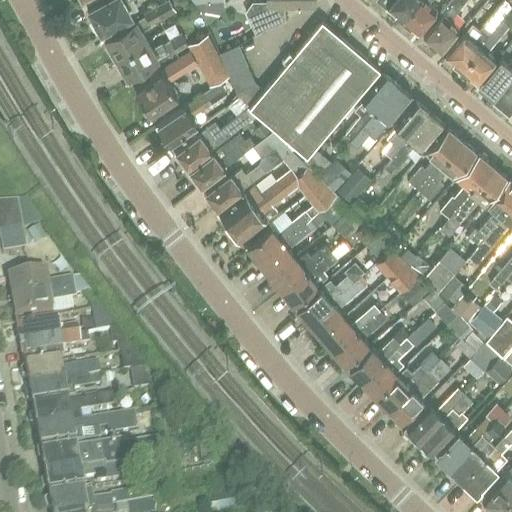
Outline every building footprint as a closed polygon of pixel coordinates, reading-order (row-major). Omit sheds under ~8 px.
[(106,0),(89,9),(95,19),(91,21),(96,31),(100,29),(101,31),(130,15),(123,3),(128,0),(106,0)] [(145,16),(135,21),(105,39),(105,40),(106,39),(109,45),(107,47),(114,58),(146,39),(141,31),(152,25),(151,22),(174,10),(168,0),(165,0),(143,12),(145,16)] [(284,3),(315,3),(314,0),(265,0),(266,1),(252,1),(247,11),(256,33),(264,28),(284,19),(284,3)] [(393,0),(387,7),(402,20),(418,0),(393,0)] [(418,0),(402,20),(417,33),(437,9),(429,2),(431,0),(418,0)] [(449,0),(440,11),(443,14),(423,38),(439,51),(459,27),(450,19),(466,0),(449,0)] [(446,56),(460,68),(511,5),(511,3),(508,0),(504,0),(479,30),(473,24),(446,56)] [(511,5),(460,68),(476,82),(496,58),(488,51),(508,25),(501,20),(511,6),(511,5)] [(307,155),(379,69),(322,20),(263,90),(249,107),(258,114),(307,155)] [(169,39),(170,39),(163,44),(162,42),(151,48),(146,39),(114,58),(121,70),(123,69),(127,75),(126,75),(126,76),(157,58),(167,52),(170,55),(188,44),(181,33),(169,39)] [(210,86),(228,76),(207,34),(187,45),(197,64),(210,86)] [(238,45),(219,54),(218,54),(228,76),(238,97),(249,107),(263,90),(255,84),(238,45)] [(160,69),(163,73),(136,90),(142,101),(141,102),(146,111),(148,110),(150,113),(177,95),(168,82),(197,64),(189,51),(160,69)] [(501,58),(479,84),(493,96),(511,73),(511,59),(508,65),(501,58)] [(351,138),(375,111),(397,84),(383,72),(360,98),(362,100),(353,110),(359,115),(345,133),(351,138)] [(511,73),(493,96),(508,109),(511,104),(511,73)] [(202,95),(183,106),(157,124),(163,132),(161,134),(167,142),(169,141),(170,144),(184,134),(183,133),(196,125),(190,117),(190,116),(208,105),(218,98),(227,92),(221,82),(202,95)] [(376,134),(387,121),(390,123),(412,97),(397,84),(375,111),(351,138),(349,141),(358,148),(372,131),(376,134)] [(383,165),(384,166),(430,112),(415,99),(393,126),(395,128),(386,137),(391,141),(383,151),(391,157),(383,165)] [(210,149),(258,114),(249,107),(224,127),(223,126),(220,128),(215,121),(176,151),(176,152),(174,153),(179,161),(182,159),(187,166),(210,149)] [(407,152),(414,144),(422,151),(445,124),(430,112),(384,166),(393,173),(409,154),(407,152)] [(418,190),(461,138),(448,127),(426,154),(432,159),(425,168),(421,164),(407,180),(418,190)] [(284,157),(292,151),(294,150),(289,144),(284,139),(280,142),(272,131),(252,147),(260,157),(275,146),(284,157)] [(196,178),(201,185),(224,167),(255,144),(250,137),(246,140),(239,132),(189,169),(190,170),(187,172),(193,180),(196,178)] [(439,180),(446,171),(453,177),(475,150),(461,138),(418,190),(429,198),(443,183),(439,180)] [(323,172),(331,163),(317,151),(309,160),(323,172)] [(440,209),(448,216),(492,164),(478,153),(456,179),(463,185),(453,195),(452,195),(440,209)] [(231,224),(255,206),(281,186),(292,178),(308,166),(302,160),(286,173),(277,179),(276,179),(259,191),(254,185),(221,210),(221,212),(219,213),(225,220),(227,219),(231,224)] [(212,200),(217,207),(218,207),(265,170),(259,162),(245,173),(241,168),(232,175),(230,173),(206,191),(207,192),(206,195),(209,199),(212,200)] [(321,175),(322,176),(336,189),(346,177),(331,163),(323,172),(321,175)] [(450,233),(479,198),(484,203),(506,176),(492,164),(448,216),(440,225),(450,233)] [(297,184),(305,195),(323,181),(308,166),(292,178),(297,184)] [(478,244),(502,215),(511,203),(511,181),(509,179),(488,204),(495,209),(478,229),(475,226),(467,235),(478,244)] [(334,192),(323,181),(305,195),(318,210),(326,203),(336,194),(334,192)] [(255,206),(231,224),(236,231),(234,232),(240,240),(242,238),(242,239),(266,221),(265,220),(277,210),(272,204),(286,193),(281,186),(255,206)] [(337,194),(336,194),(326,203),(340,217),(350,208),(337,194)] [(351,207),(364,220),(373,211),(360,199),(351,207)] [(0,201),(0,211),(18,208),(17,200),(0,201)] [(511,203),(502,215),(478,244),(468,256),(476,262),(492,242),(509,221),(511,223),(511,203)] [(18,208),(0,211),(0,221),(20,218),(18,208)] [(354,230),(364,221),(350,208),(340,217),(333,223),(346,237),(354,230)] [(247,245),(258,259),(282,240),(305,221),(311,216),(306,209),(294,219),(276,233),(271,226),(247,245)] [(0,231),(22,228),(20,218),(0,221),(0,231)] [(258,259),(271,276),(281,268),(279,265),(293,254),(288,247),(311,229),(305,221),(282,240),(258,259)] [(376,234),(364,221),(354,230),(367,245),(367,244),(377,235),(376,234)] [(389,224),(381,235),(393,245),(401,235),(389,224)] [(0,231),(0,241),(23,237),(22,228),(0,231)] [(378,235),(377,235),(367,244),(367,245),(366,245),(379,258),(390,248),(379,236),(378,235)] [(23,237),(0,241),(0,242),(2,253),(25,248),(23,237)] [(271,276),(282,290),(317,262),(322,258),(323,257),(327,254),(331,251),(325,243),(310,254),(307,250),(297,258),(293,254),(279,265),(281,268),(271,276)] [(393,272),(405,262),(390,248),(379,258),(376,261),(389,275),(393,272)] [(317,262),(282,290),(293,304),(317,284),(328,276),(323,271),(337,259),(331,251),(327,254),(323,257),(322,258),(317,262)] [(408,264),(419,275),(422,278),(423,277),(431,268),(432,267),(417,254),(408,264)] [(506,276),(511,269),(511,254),(493,276),(501,283),(506,276)] [(423,277),(422,278),(432,288),(435,292),(445,280),(453,272),(439,259),(432,267),(431,268),(423,277)] [(393,272),(389,275),(402,290),(408,284),(419,275),(408,264),(405,262),(393,272)] [(45,273),(8,279),(11,299),(48,293),(73,289),(71,279),(47,283),(45,273)] [(440,291),(452,302),(467,285),(454,274),(440,291)] [(320,287),(297,307),(308,321),(331,300),(348,286),(352,282),(346,275),(334,285),(329,279),(320,287)] [(421,298),(422,297),(432,288),(422,278),(419,275),(408,284),(421,298)] [(77,277),(71,279),(73,289),(74,296),(88,293),(77,277)] [(331,300),(308,321),(313,326),(311,328),(318,336),(320,334),(321,336),(344,315),(343,314),(343,313),(338,308),(363,286),(356,278),(352,282),(348,286),(331,300)] [(422,297),(435,311),(445,302),(435,292),(432,288),(422,297)] [(73,289),(48,293),(11,299),(14,319),(52,313),(50,303),(75,299),(74,296),(73,289)] [(469,320),(481,306),(465,292),(453,306),(469,320)] [(447,324),(457,314),(445,302),(435,311),(447,324)] [(323,337),(321,339),(327,347),(329,345),(334,350),(357,330),(379,310),(374,303),(351,323),(346,317),(344,315),(321,336),(322,337),(323,337)] [(357,330),(334,350),(345,364),(369,343),(364,337),(363,337),(386,317),(379,310),(357,330)] [(472,329),(458,315),(448,325),(461,339),(472,329)] [(511,319),(506,315),(502,319),(487,337),(484,340),(485,341),(504,357),(511,346),(511,319)] [(16,325),(19,343),(60,337),(79,335),(77,325),(58,328),(57,318),(16,325)] [(402,329),(393,337),(399,343),(407,336),(408,334),(402,329)] [(473,329),(464,337),(475,348),(484,339),(473,329)] [(117,352),(129,351),(113,330),(110,330),(112,346),(117,346),(117,352)] [(19,343),(23,363),(63,356),(62,348),(89,343),(87,333),(79,335),(60,337),(19,343)] [(383,358),(361,380),(376,395),(386,385),(384,382),(396,371),(403,364),(397,358),(405,350),(413,342),(407,336),(399,343),(383,358)] [(371,346),(349,368),(361,380),(383,358),(399,343),(393,337),(377,352),(371,346)] [(499,354),(485,341),(471,356),(485,369),(499,354)] [(120,371),(136,368),(142,367),(129,351),(117,352),(120,371)] [(511,367),(503,358),(499,354),(485,369),(499,381),(511,367)] [(26,380),(27,386),(63,380),(97,375),(96,364),(75,368),(75,367),(61,369),(60,361),(24,367),(24,369),(20,372),(21,379),(26,380)] [(376,395),(389,407),(411,386),(426,371),(420,364),(411,372),(405,367),(398,373),(396,371),(384,382),(386,385),(376,395)] [(411,386),(389,407),(401,420),(423,398),(421,396),(437,380),(427,371),(426,371),(411,386)] [(511,394),(511,374),(502,385),(511,394)] [(30,405),(66,399),(74,398),(73,390),(79,389),(79,388),(99,385),(97,375),(63,380),(27,386),(28,392),(24,395),(25,401),(30,403),(30,405)] [(148,382),(131,385),(132,391),(149,388),(148,382)] [(407,426),(420,439),(441,417),(464,393),(458,387),(452,393),(435,410),(428,404),(407,426)] [(464,393),(441,417),(420,439),(434,452),(467,417),(462,412),(473,401),(464,393)] [(35,428),(81,421),(79,412),(112,407),(110,394),(98,396),(95,398),(72,402),(31,409),(32,415),(29,419),(30,425),(35,426),(35,428)] [(38,449),(74,443),(74,444),(83,442),(81,432),(105,429),(106,436),(136,431),(133,413),(81,421),(35,428),(38,449)] [(444,462),(449,467),(470,445),(493,420),(487,414),(464,438),(458,433),(437,455),(438,456),(436,458),(442,464),(444,462)] [(462,479),(495,445),(489,440),(503,424),(496,417),(493,420),(470,445),(449,467),(456,473),(454,475),(460,481),(462,479)] [(503,436),(495,445),(462,479),(469,485),(467,487),(473,493),(475,491),(476,492),(497,469),(496,468),(506,458),(501,453),(510,443),(503,436)] [(121,441),(75,448),(75,447),(40,453),(43,473),(78,467),(78,468),(103,464),(104,467),(126,464),(125,459),(160,454),(158,439),(122,444),(121,441)] [(201,465),(213,463),(210,445),(198,447),(201,465)] [(43,473),(44,480),(40,483),(42,489),(46,491),(47,493),(82,487),(80,479),(94,476),(95,482),(128,477),(126,464),(104,467),(103,464),(78,468),(78,467),(43,473)] [(488,507),(494,511),(511,491),(511,464),(501,478),(483,498),(490,505),(488,507)] [(214,490),(217,511),(246,507),(243,486),(214,490)] [(90,490),(83,491),(48,497),(48,499),(44,502),(45,508),(50,510),(50,511),(79,511),(111,507),(151,500),(149,488),(109,495),(110,497),(92,499),(90,490)] [(511,511),(511,491),(494,511),(511,511)] [(141,511),(153,510),(151,500),(111,507),(79,511),(141,511)]
